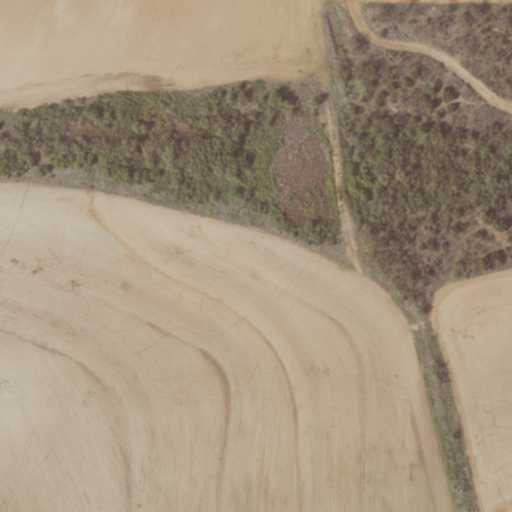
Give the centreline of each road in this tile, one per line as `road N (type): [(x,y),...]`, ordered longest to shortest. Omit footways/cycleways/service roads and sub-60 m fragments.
road 1 (residential): [(465,511),(426,323),(447,298),(511,278),(411,44),(325,19),(319,0)]
road 2 (residential): [(437,310),(415,226),(322,212),(287,246)]
